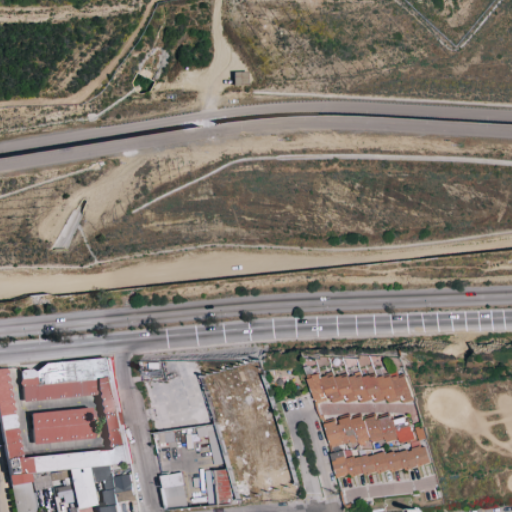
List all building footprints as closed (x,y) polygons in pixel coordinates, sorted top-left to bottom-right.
[(232,72),(233,85),(247,84),(246,71),(232,72)] [(23,370),(32,369),(37,372),(47,363),(108,357),(112,377),(97,379),(98,391),(100,393),(99,395),(25,402),(23,386),(20,383),(22,379),(22,371),(23,370)] [(212,376),(212,377),(214,423),(197,428),(198,437),(205,436),(215,467),(228,462),(227,455),(231,455),(231,443),(240,440),(253,439),(260,438),(269,435),(271,440),(271,446),(275,450),(274,441),(281,440),(278,433),(278,427),(276,427),(275,412),(268,391),(269,384),(261,359),(212,376)] [(3,430),(0,415),(0,369),(6,369),(8,371),(7,375),(10,379),(9,383),(11,386),(10,391),(13,394),(11,398),(14,401),(13,405),(16,409),(14,413),(17,417),(16,420),(18,424),(17,428),(3,430)] [(384,369),(387,376),(380,378),(379,376),(378,370),(384,369)] [(323,374),(324,378),(329,393),(326,394),(322,394),(324,398),(324,399),(317,401),(311,380),(316,378),(316,376),(323,374)] [(366,378),(371,396),(371,397),(365,399),(364,394),(360,395),(357,396),(352,378),(360,375),(360,378),(366,376),(366,378)] [(373,375),(374,378),(379,376),(380,378),(385,397),(379,399),(377,395),(373,396),(371,396),(366,378),(373,375)] [(337,377),(338,378),(343,397),(337,399),(336,395),(332,396),(330,397),(329,395),(329,393),(324,378),(332,376),(332,378),(333,378),(337,377)] [(357,396),(357,398),(351,399),(350,395),(346,396),(343,397),(338,378),(346,376),(346,378),(352,376),(352,378),(357,396)] [(393,377),(394,378),(399,396),(399,398),(394,400),(393,399),(392,395),(387,396),(385,397),(380,378),(387,376),(388,378),(389,378),(393,377)] [(401,376),(402,378),(408,376),(414,398),(407,400),(406,399),(405,395),(401,396),(399,396),(394,378),(401,376)] [(100,393),(98,391),(97,379),(112,377),(115,388),(119,411),(105,414),(105,415),(102,412),(103,407),(100,404),(101,400),(99,397),(99,395),(100,393)] [(95,438),(35,444),(32,413),(92,407),(95,438)] [(126,445),(111,448),(108,446),(110,442),(107,438),(108,434),(104,417),(105,415),(105,414),(119,411),(126,445)] [(352,420),(358,440),(345,444),(340,425),(342,424),(341,420),(348,418),(352,418),(352,420)] [(364,421),(366,421),(371,437),(358,441),(358,440),(352,420),(358,418),(364,418),(364,421)] [(378,421),(381,420),(385,436),(372,439),(371,437),(366,421),(366,419),(371,418),(377,418),(378,421)] [(392,420),(394,420),(398,436),(385,440),(385,439),(385,436),(381,420),(380,419),(384,418),(392,418),(392,420)] [(406,422),(409,422),(410,426),(412,426),(413,432),(413,433),(410,434),(412,440),(403,443),(402,441),(400,442),(399,439),(398,436),(394,420),(400,418),(405,418),(406,422)] [(339,445),(331,447),(331,445),(325,425),(337,421),(338,426),(340,425),(345,444),(339,445)] [(17,428),(19,431),(18,435),(21,439),(20,443),(22,446),(21,450),(24,454),(23,458),(22,457),(8,460),(3,430),(17,428)] [(373,442),(360,446),(359,445),(358,441),(371,437),(372,439),(373,442)] [(90,467),(82,468),(79,468),(70,469),(50,471),(31,473),(11,475),(8,460),(22,457),(23,458),(111,449),(111,448),(126,445),(129,463),(110,465),(90,467)] [(422,446),(422,448),(427,446),(432,463),(423,466),(422,463),(417,464),(413,451),(413,449),(422,446)] [(354,457),(347,459),(346,456),(344,451),(352,450),(354,457)] [(409,450),(410,452),(413,451),(417,464),(418,467),(410,469),(409,467),(405,468),(400,452),(409,450)] [(391,469),(391,470),(383,473),(382,471),(378,472),(373,456),(386,452),(386,454),(391,469)] [(395,452),(396,453),(400,452),(405,468),(396,471),(396,468),(391,469),(386,454),(395,452)] [(369,455),(370,457),(373,456),(378,472),(369,475),(369,472),(364,473),(360,457),(369,455)] [(347,459),(351,474),(346,475),(347,477),(338,479),(334,462),(338,461),(337,458),(346,456),(347,459)] [(356,456),(356,458),(360,457),(364,473),(365,474),(356,476),(355,473),(351,474),(347,459),(354,457),(356,456)] [(112,478),(104,479),(104,481),(93,482),(90,467),(110,465),(112,478)] [(93,482),(97,505),(77,508),(77,507),(76,501),(71,477),(70,470),(70,469),(79,468),(80,473),(83,472),(82,468),(90,467),(93,482)] [(219,505),(219,498),(229,497),(228,469),(204,470),(206,506),(219,505)] [(70,470),(71,477),(65,478),(65,479),(52,481),(51,473),(70,470)] [(51,473),(52,481),(53,487),(35,490),(33,482),(31,473),(50,471),(51,473)] [(33,482),(31,482),(13,485),(11,475),(31,473),(33,482)] [(161,476),(167,511),(187,508),(181,473),(161,476)] [(113,477),(130,474),(134,497),(129,497),(130,501),(118,503),(113,477)] [(76,501),(71,502),(67,503),(65,502),(64,498),(59,499),(56,488),(67,486),(66,484),(66,480),(65,479),(65,478),(71,477),(76,501)] [(114,490),(106,491),(104,481),(104,479),(112,478),(114,490)] [(31,482),(33,494),(35,502),(38,501),(39,511),(18,511),(13,485),(31,482)] [(56,502),(50,504),(47,492),(54,490),(56,502)] [(114,490),(117,505),(104,507),(103,491),(106,491),(114,490)]
